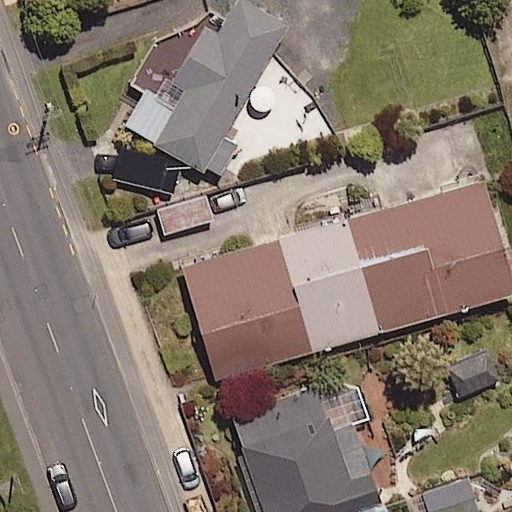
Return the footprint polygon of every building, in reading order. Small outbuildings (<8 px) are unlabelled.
[(217,124),(284,7),(271,0),(218,0),(209,17),(195,9),(161,68),(148,60),(118,112),(215,167),(234,133),(217,124)] [(169,184),(175,151),(116,141),(110,174),(169,184)] [(213,370),(511,277),(475,162),(177,254),(213,370)] [(162,224),(209,210),(202,185),(155,198),(162,224)] [(384,511),(349,411),(363,406),(348,361),(226,404),(263,511),(384,511)] [(425,511),(446,511),(476,501),(462,465),(415,483),(425,511)]
